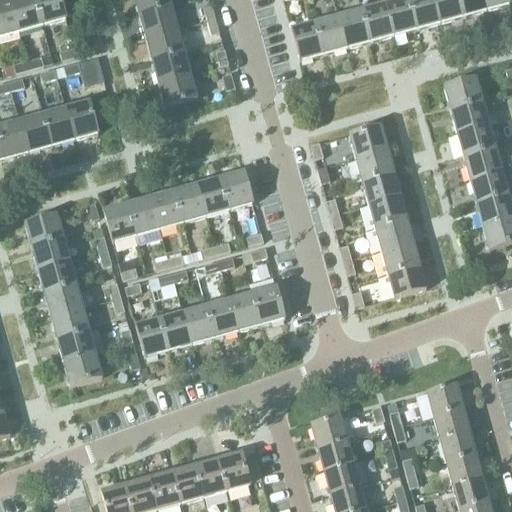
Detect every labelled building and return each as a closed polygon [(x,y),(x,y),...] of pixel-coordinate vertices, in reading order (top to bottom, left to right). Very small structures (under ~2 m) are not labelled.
[(33,0),(22,0),(10,4),(19,36),(42,30),(33,0)] [(59,0),(33,0),(42,30),(65,23),(59,0)] [(132,0),(138,19),(171,10),(167,0),(132,0)] [(431,0),(411,0),(406,1),(415,34),(439,27),(431,0)] [(455,0),(431,0),(439,27),(462,21),(455,0)] [(480,0),(455,0),(462,21),(485,15),(480,0)] [(506,0),(480,0),(485,15),(509,8),(506,0)] [(406,1),(383,8),(392,40),(415,34),(406,1)] [(10,4),(0,6),(0,41),(19,36),(10,4)] [(202,10),(206,25),(215,22),(211,8),(202,10)] [(383,8),(360,14),(369,46),(392,40),(383,8)] [(138,19),(144,42),(177,33),(171,10),(138,19)] [(360,14),(337,20),(346,53),(369,46),(360,14)] [(337,20),(314,27),(323,59),(346,53),(337,20)] [(215,22),(206,25),(210,38),(219,36),(215,22)] [(323,59),(314,27),(290,33),(299,66),(323,59)] [(144,42),(151,66),(184,57),(177,33),(144,42)] [(76,61),(74,52),(59,56),(62,65),(76,61)] [(228,69),(224,54),(215,57),(219,71),(228,69)] [(151,66),(157,88),(190,79),(184,57),(151,66)] [(41,62),(27,65),(29,74),(43,70),(41,62)] [(29,74),(27,65),(13,69),(15,78),(29,74)] [(80,76),(78,67),(63,71),(66,80),(80,76)] [(56,83),(54,74),(39,78),(42,87),(56,83)] [(222,80),(226,95),(234,93),(230,78),(222,80)] [(190,79),(157,88),(164,112),(196,103),(190,79)] [(443,91),(449,115),(482,106),(475,82),(443,91)] [(21,83),(8,87),(10,95),(24,92),(21,83)] [(0,98),(10,95),(8,87),(0,88),(0,98)] [(88,106),(64,112),(73,145),(97,138),(88,106)] [(449,115),(456,139),(488,130),(482,106),(449,115)] [(64,112),(41,119),(50,151),(73,145),(64,112)] [(41,119),(18,125),(27,157),(50,151),(41,119)] [(18,125),(0,129),(0,149),(4,164),(27,157),(18,125)] [(348,139),(354,163),(387,154),(380,130),(348,139)] [(456,139),(462,162),(495,153),(488,130),(456,139)] [(310,150),(314,164),(322,162),(318,147),(310,150)] [(462,162),(468,185),(501,176),(495,153),(462,162)] [(354,163),(361,186),(393,177),(387,154),(354,163)] [(316,174),(320,188),(329,186),(325,171),(316,174)] [(243,176),(219,182),(228,215),(252,208),(243,176)] [(468,185),(475,208),(507,199),(501,176),(468,185)] [(361,186),(367,209),(400,200),(393,177),(361,186)] [(219,182),(196,189),(205,221),(228,215),(219,182)] [(196,189),(173,195),(182,228),(205,221),(196,189)] [(173,195),(150,202),(159,234),(182,228),(173,195)] [(475,208),(480,227),(511,218),(511,215),(507,199),(475,208)] [(367,209),(374,232),(406,223),(400,200),(367,209)] [(150,202),(127,208),(136,240),(159,234),(150,202)] [(325,206),(329,220),(338,217),(334,203),(325,206)] [(85,211),(89,225),(98,223),(94,208),(85,211)] [(136,240),(127,208),(103,215),(112,247),(136,240)] [(338,217),(329,220),(333,234),(342,231),(338,217)] [(511,218),(480,227),(488,255),(511,248),(511,218)] [(24,228),(30,252),(63,243),(56,219),(24,228)] [(374,232),(380,255),(412,246),(406,223),(374,232)] [(246,242),(248,250),(263,246),(260,238),(246,242)] [(95,244),(99,258),(107,256),(103,241),(95,244)] [(30,252),(37,275),(69,266),(63,243),(30,252)] [(380,255),(386,279),(419,270),(412,246),(380,255)] [(227,247),(213,251),(215,259),(229,255),(227,247)] [(338,252),(342,266),(351,264),(347,250),(338,252)] [(215,259),(213,251),(199,255),(201,263),(215,259)] [(267,262),(264,253),(250,257),(252,266),(267,262)] [(107,256),(99,258),(102,272),(111,269),(107,256)] [(180,260),(167,264),(169,272),(183,268),(180,260)] [(231,262),(217,266),(220,275),(233,271),(231,262)] [(169,272),(167,264),(152,267),(155,276),(169,272)] [(351,264),(342,266),(346,280),(355,278),(351,264)] [(37,275),(43,298),(76,289),(69,266),(37,275)] [(220,275),(217,266),(203,270),(206,279),(220,275)] [(419,270),(386,279),(393,302),(425,293),(419,270)] [(137,281),(134,272),(120,276),(122,285),(137,281)] [(185,275),(171,279),(173,287),(187,284),(185,275)] [(173,287),(171,279),(157,283),(159,291),(173,287)] [(108,290),(111,304),(120,302),(116,288),(108,290)] [(141,296),(139,288),(124,292),(127,300),(141,296)] [(43,298),(50,321),(82,312),(76,289),(43,298)] [(275,291),(251,297),(260,330),(284,323),(275,291)] [(351,299),(355,313),(364,311),(360,296),(351,299)] [(251,297),(228,304),(237,336),(260,330),(251,297)] [(120,302),(111,304),(115,318),(124,316),(120,302)] [(228,304),(205,310),(214,343),(237,336),(228,304)] [(205,310),(182,317),(191,349),(214,343),(205,310)] [(50,321),(56,344),(89,335),(82,312),(50,321)] [(182,317),(158,323),(167,355),(191,349),(182,317)] [(167,355),(158,323),(135,329),(144,362),(167,355)] [(120,336),(124,351),(133,348),(129,334),(120,336)] [(56,344),(62,367),(95,358),(89,335),(56,344)] [(127,360),(131,374),(139,372),(135,357),(127,360)] [(95,358),(62,367),(69,391),(102,382),(95,358)] [(426,398),(433,422),(462,413),(455,390),(426,398)] [(383,425),(379,410),(371,413),(375,427),(383,425)] [(433,422),(439,445),(468,437),(462,413),(433,422)] [(387,417),(392,432),(400,430),(396,414),(387,417)] [(3,417),(0,417),(0,443),(10,441),(3,417)] [(310,430),(316,452),(346,444),(339,421),(310,430)] [(400,430),(392,432),(395,445),(404,442),(400,430)] [(439,445),(445,468),(475,460),(468,437),(439,445)] [(380,445),(383,459),(392,457),(388,443),(380,445)] [(316,452),(323,475),(352,467),(346,444),(316,452)] [(392,457),(383,459),(387,473),(396,471),(392,457)] [(241,458),(217,464),(226,496),(249,489),(241,458)] [(445,468),(452,491),(481,483),(475,460),(445,468)] [(400,463),(404,478),(413,476),(409,461),(400,463)] [(217,464),(194,470),(202,502),(226,496),(217,464)] [(323,475),(329,499),(358,491),(352,467),(323,475)] [(194,470),(171,477),(179,508),(202,502),(194,470)] [(413,476),(404,478),(408,491),(417,489),(413,476)] [(171,477),(147,483),(155,511),(165,511),(179,508),(171,477)] [(155,511),(147,483),(124,489),(130,511),(155,511)] [(452,491),(457,511),(465,511),(488,506),(481,483),(452,491)] [(130,511),(124,489),(101,496),(104,511),(130,511)] [(392,491),(396,505),(405,503),(401,489),(392,491)] [(329,499),(332,511),(364,511),(358,491),(329,499)] [(407,511),(405,503),(396,505),(398,511),(407,511)]
